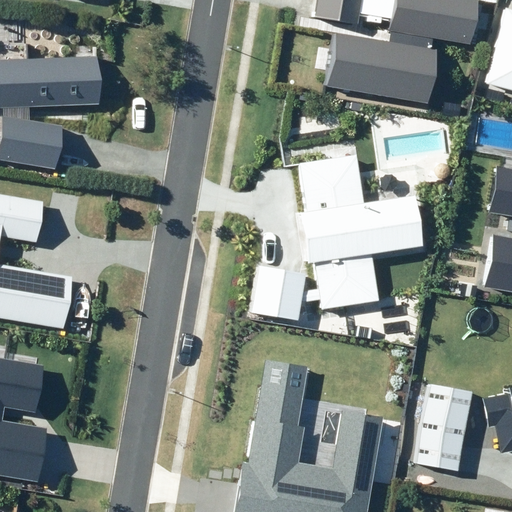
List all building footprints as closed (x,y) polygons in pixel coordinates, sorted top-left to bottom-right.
[(314,0),(312,16),(360,24),(360,21),(393,26),(397,0),(314,0)] [(397,0),(393,26),(392,31),(471,44),(478,0),(397,0)] [(391,39),(338,30),(328,85),(431,103),(440,50),(432,49),(433,40),(392,33),(391,39)] [(98,58),(0,62),(0,106),(100,102),(98,58)] [(65,125),(3,116),(0,134),(0,160),(58,169),(65,125)] [(509,396),(483,400),(490,445),(511,441),(511,385),(507,386),(509,396)]
